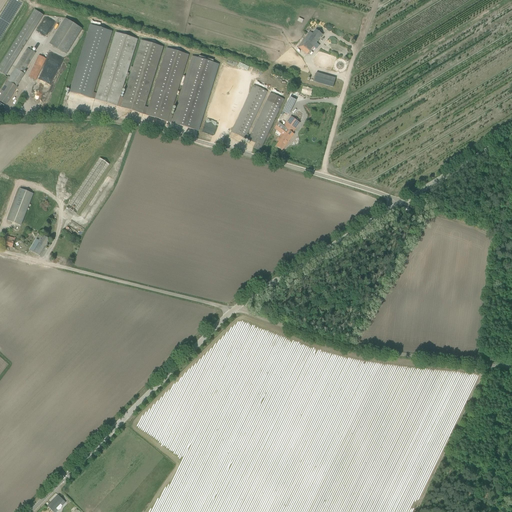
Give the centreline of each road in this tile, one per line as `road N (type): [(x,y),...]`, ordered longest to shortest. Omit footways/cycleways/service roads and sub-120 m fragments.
road 1 (unclassified): [(399,202),(135,125),(68,113),(0,116)]
road 2 (tertiary): [(30,511),(233,309)]
road 3 (unclassified): [(511,367),(343,346),(233,309)]
road 4 (tertiary): [(233,309),(399,202)]
road 5 (unclassified): [(49,263),(233,309)]
road 6 (track): [(321,176),(374,0)]
road 7 (track): [(415,511),(487,364)]
road 8 (tertiary): [(399,202),(511,134)]
road 9 (track): [(499,243),(487,364)]
